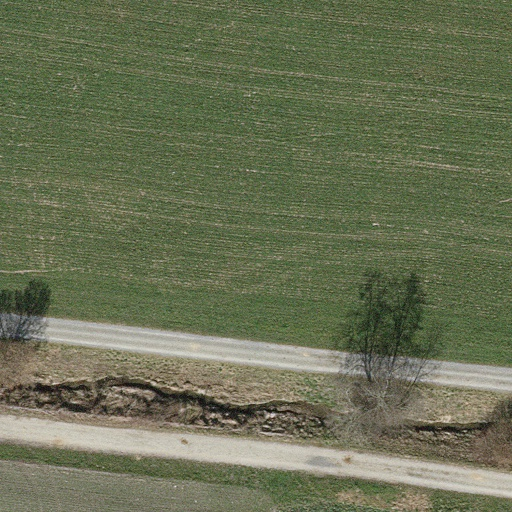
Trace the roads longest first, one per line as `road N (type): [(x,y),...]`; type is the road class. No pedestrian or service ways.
road 1 (track): [(511,486),(0,420)]
road 2 (track): [(511,383),(0,329)]
